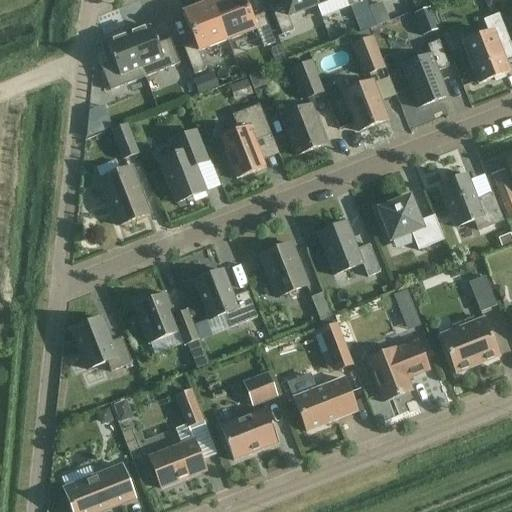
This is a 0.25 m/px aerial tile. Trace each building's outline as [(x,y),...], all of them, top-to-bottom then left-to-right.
[(219,0),(212,3),(226,41),(255,30),(262,49),(274,44),(262,14),(251,18),(244,0),(219,0)] [(316,6),(313,0),(280,0),(282,4),(270,8),(281,36),(293,32),(287,18),(316,6)] [(99,21),(116,18),(114,3),(96,5),(99,21)] [(226,41),(212,3),(199,8),(198,5),(184,10),(185,13),(183,14),(193,41),(182,46),(193,75),(205,71),(198,52),(226,41)] [(430,8),(414,14),(423,36),(438,30),(430,8)] [(483,21),(488,34),(462,44),(478,85),(493,79),(494,82),(505,77),(504,75),(508,73),(496,44),(507,39),(498,15),(483,21)] [(150,27),(128,36),(144,78),(179,64),(170,40),(157,45),(150,27)] [(367,30),(348,37),(364,77),(383,69),(371,39),(367,30)] [(144,78),(128,36),(106,44),(113,62),(100,67),(110,92),(144,78)] [(314,65),(345,59),(340,37),(310,43),(314,65)] [(447,97),(437,72),(448,68),(438,41),(426,46),(430,56),(401,67),(417,109),(447,97)] [(280,46),(270,49),(276,65),(286,61),(280,46)] [(303,100),(322,93),(310,63),(291,70),(303,100)] [(212,73),(202,77),(208,90),(217,86),(212,73)] [(247,80),(236,84),(241,97),(251,94),(247,80)] [(372,82),(343,94),(358,133),(387,121),(372,82)] [(89,112),(86,139),(112,129),(103,106),(89,112)] [(254,142),(270,136),(259,106),(232,116),(237,131),(219,138),(235,181),(265,169),(254,142)] [(296,157),(325,145),(310,106),(281,118),(296,157)] [(137,155),(126,125),(111,131),(122,161),(137,155)] [(175,204),(205,193),(195,167),(207,162),(195,132),(171,142),(176,155),(159,162),(175,204)] [(99,180),(118,227),(149,215),(130,168),(99,180)] [(508,221),(511,219),(511,192),(504,172),(490,177),(508,221)] [(478,231),(502,222),(492,195),(477,201),(467,176),(439,187),(455,229),(474,221),(478,231)] [(419,223),(409,198),(394,204),(392,203),(382,207),(381,209),(378,211),(390,242),(411,234),(417,251),(443,241),(434,217),(419,223)] [(357,251),(346,223),(316,235),(333,276),(362,265),(367,278),(380,273),(369,246),(357,251)] [(511,240),(510,235),(498,239),(501,248),(511,243),(511,240)] [(290,245),(259,257),(276,299),(306,287),(290,245)] [(246,293),(233,298),(223,271),(193,283),(208,321),(225,315),(230,329),(256,319),(246,293)] [(495,307),(484,278),(469,284),(480,313),(495,307)] [(407,291),(393,296),(400,313),(414,308),(407,291)] [(148,345),(179,333),(184,347),(198,341),(186,311),(173,316),(165,294),(150,300),(149,296),(134,302),(135,306),(133,306),(148,345)] [(322,294),(310,298),(319,322),(331,317),(322,294)] [(194,296),(184,300),(190,317),(201,313),(194,296)] [(474,323),(472,318),(451,327),(453,332),(440,337),(455,375),(498,357),(483,320),(474,323)] [(131,365),(121,339),(110,343),(101,319),(71,331),(87,371),(106,363),(110,373),(131,365)] [(336,326),(320,332),(335,372),(351,366),(336,326)] [(412,391),(407,380),(428,372),(416,342),(396,351),(395,350),(365,361),(382,403),(412,391)] [(243,384),(252,407),(276,398),(267,375),(243,384)] [(306,433),(356,413),(343,380),(293,399),(306,433)] [(187,428),(202,422),(190,392),(175,398),(187,428)] [(125,400),(113,405),(121,424),(133,419),(125,400)] [(108,410),(97,414),(101,425),(112,421),(108,410)] [(265,411),(219,428),(232,462),(278,444),(265,411)] [(186,478),(187,480),(205,472),(193,441),(148,458),(151,466),(148,468),(154,483),(157,482),(161,490),(179,483),(179,480),(186,478)] [(90,467),(60,479),(64,489),(63,490),(71,511),(104,511),(108,510),(135,500),(121,467),(95,477),(94,477),(90,467)]
